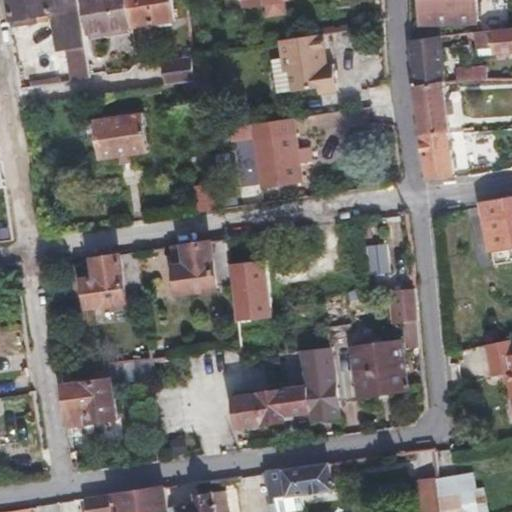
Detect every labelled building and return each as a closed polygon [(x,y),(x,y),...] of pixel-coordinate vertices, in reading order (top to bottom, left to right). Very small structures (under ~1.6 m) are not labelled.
[(10,0),(14,21),(39,18),(55,15),(60,52),(88,48),(80,0),(10,0)] [(97,35),(92,0),(85,0),(91,36),(97,35)] [(92,0),(97,35),(135,29),(130,0),(92,0)] [(173,0),(130,0),(135,29),(177,23),(173,0)] [(249,0),(250,10),(291,5),(290,0),(249,0)] [(423,0),(424,28),(479,28),(477,0),(423,0)] [(39,18),(14,21),(15,31),(41,27),(39,18)] [(511,20),(500,22),(502,33),(511,31),(511,20)] [(511,31),(502,33),(477,37),(479,53),(494,51),(495,58),(511,55),(511,31)] [(325,37),(280,43),(286,90),(296,89),(296,94),(320,91),(321,95),(340,93),(337,66),(329,67),(325,37)] [(446,88),(443,52),(442,41),(410,46),(415,91),(446,88)] [(196,62),(166,67),(170,89),(199,85),(196,62)] [(487,70),(472,72),(473,85),(489,84),(487,70)] [(473,85),(472,72),(457,74),(458,87),(473,85)] [(214,86),(199,89),(203,114),(217,112),(214,86)] [(451,138),(446,88),(415,91),(422,141),(451,138)] [(149,118),(97,124),(101,163),(153,157),(149,118)] [(295,122),(255,128),(263,191),(305,186),(295,122)] [(456,181),(451,138),(422,141),(428,186),(456,181)] [(199,218),(218,216),(214,190),(196,192),(199,218)] [(511,203),(484,209),(492,257),(511,252),(511,203)] [(233,252),(232,244),(176,252),(182,298),(237,290),(233,252)] [(249,288),(245,257),(241,257),(240,251),(233,252),(237,290),(249,288)] [(124,259),(97,263),(99,283),(88,284),(92,312),(130,306),(124,259)] [(392,294),(395,327),(405,326),(420,325),(417,293),(392,294)] [(420,325),(405,326),(408,353),(422,351),(420,325)] [(511,344),(487,350),(494,382),(510,379),(511,388),(511,344)] [(303,353),(309,394),(312,416),(308,417),(309,425),(335,422),(326,350),(303,353)] [(115,368),(65,372),(74,429),(120,423),(115,368)] [(381,368),(357,371),(360,401),(409,395),(406,373),(391,376),(390,371),(381,372),(381,368)] [(312,416),(309,394),(239,403),(243,432),(288,426),(288,420),(308,417),(312,416)] [(333,470),(275,478),(280,505),(291,504),(290,496),(303,495),(304,501),(336,497),(333,470)] [(443,511),(440,486),(423,488),(426,511),(443,511)] [(171,511),(169,493),(101,502),(102,511),(171,511)] [(232,511),(230,495),(200,499),(202,509),(175,511),(232,511)] [(102,511),(101,502),(91,504),(91,511),(102,511)]
